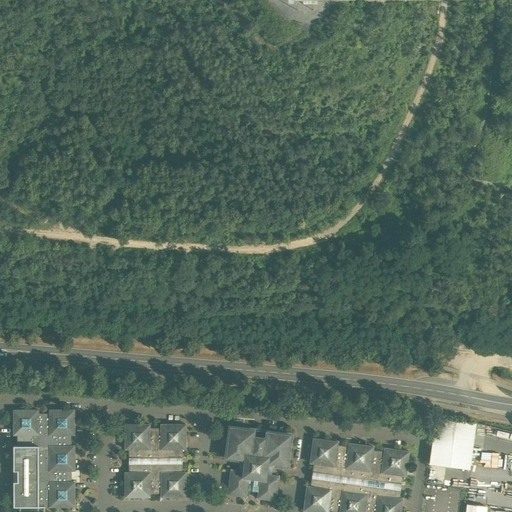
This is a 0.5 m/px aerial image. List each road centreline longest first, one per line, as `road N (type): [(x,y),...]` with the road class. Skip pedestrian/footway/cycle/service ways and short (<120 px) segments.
road 1 (track): [(0,232),(245,255),(332,243),(395,173),(446,56),(451,0)]
road 2 (secondary): [(511,405),(361,381),(0,351)]
